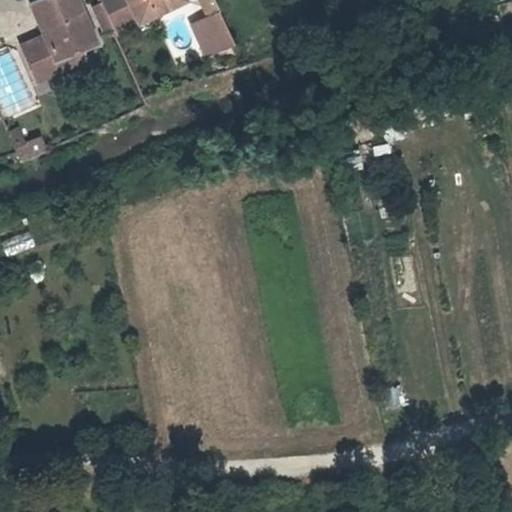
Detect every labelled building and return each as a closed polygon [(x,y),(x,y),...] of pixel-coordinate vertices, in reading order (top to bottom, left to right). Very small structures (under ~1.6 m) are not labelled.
[(73,52),(84,48),(96,42),(78,0),(42,0),(35,3),(49,36),(26,46),(40,78),(77,62),(73,52)] [(103,0),(119,33),(143,21),(133,0),(103,0)] [(133,0),(143,21),(186,0),(133,0)] [(203,19),(218,51),(219,52),(239,42),(222,9),(202,19),(203,19)] [(218,51),(203,19),(196,24),(211,54),(218,51)] [(73,52),(77,62),(88,57),(84,48),(73,52)] [(20,139),(25,149),(34,145),(48,138),(43,127),(20,139)] [(0,438),(0,450),(11,450),(9,437),(0,438)]
